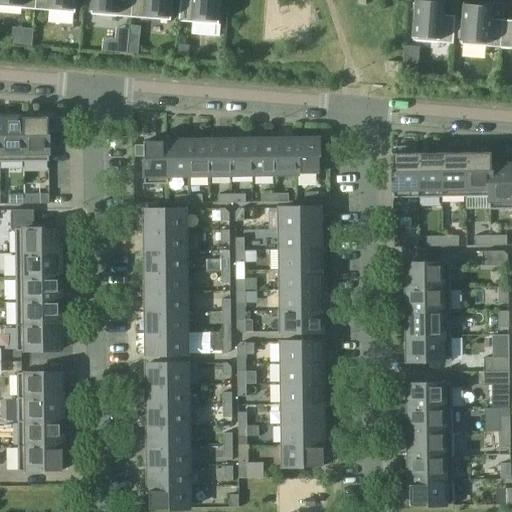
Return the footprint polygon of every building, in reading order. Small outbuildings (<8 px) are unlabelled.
[(0,0),(0,6),(35,10),(35,0),(0,0)] [(75,13),(75,0),(35,0),(35,10),(75,13)] [(91,0),(91,14),(130,17),(131,0),(91,0)] [(170,21),(171,0),(131,0),(130,17),(170,21)] [(218,25),(219,0),(179,0),(178,21),(218,25)] [(453,44),(455,16),(442,15),(443,3),(416,1),(413,41),(453,44)] [(461,44),(500,48),(503,20),(490,19),(491,7),(464,5),(461,44)] [(511,20),(503,20),(500,48),(511,48),(511,20)] [(140,27),(131,26),(130,37),(139,38),(140,27)] [(22,44),(31,45),(33,29),(23,28),(22,44)] [(187,58),(188,50),(184,46),(176,46),(175,57),(187,58)] [(398,74),(399,62),(387,61),(386,73),(398,74)] [(403,61),(402,71),(417,72),(418,63),(403,61)] [(0,161),(23,162),(23,118),(0,117),(0,161)] [(23,118),(23,162),(48,161),(48,133),(69,133),(69,117),(23,118)] [(252,140),(253,174),(274,174),(274,139),(252,140)] [(296,139),(274,139),(274,174),(296,174),(296,139)] [(318,139),(296,139),(296,174),(319,173),(318,139)] [(188,141),(188,175),(210,175),(209,140),(188,141)] [(231,140),(209,140),(210,175),(231,175),(231,140)] [(231,175),(253,174),(252,140),(231,140),(231,175)] [(166,175),(166,141),(143,141),(143,145),(143,157),(144,184),(167,184),(167,175),(166,175)] [(167,175),(188,175),(188,141),(166,141),(166,175),(167,175)] [(135,157),(143,157),(143,145),(134,145),(135,157)] [(465,153),(465,197),(489,196),(490,196),(489,165),(490,165),(490,152),(465,153)] [(417,197),(417,153),(392,154),(393,198),(417,197)] [(442,197),(441,153),(417,153),(417,197),(442,197)] [(465,197),(465,153),(441,153),(442,197),(465,197)] [(511,164),(490,165),(489,165),(490,196),(489,196),(489,209),(511,208),(511,164)] [(304,201),(318,200),(318,191),(304,191),(304,201)] [(275,202),(274,193),(261,194),(261,202),(275,202)] [(288,193),(274,193),(275,202),(288,202),(288,193)] [(24,204),(24,194),(8,194),(8,204),(24,204)] [(40,194),(24,194),(24,204),(40,204),(40,194)] [(188,203),(202,203),(202,194),(188,195),(188,203)] [(231,203),(231,194),(218,194),(218,203),(231,203)] [(231,194),(231,203),(245,202),(245,194),(231,194)] [(188,203),(188,195),(175,195),(175,203),(188,203)] [(279,229),(319,229),(319,207),(279,208),(279,229)] [(235,221),(243,221),(243,208),(239,208),(235,212),(235,221)] [(144,231),(185,231),(184,209),(144,210),(144,231)] [(220,221),(229,221),(229,213),(225,209),(220,209),(220,221)] [(15,254),(59,253),(59,228),(34,228),(33,210),(11,210),(11,230),(15,230),(15,254)] [(320,249),(319,229),(279,229),(279,250),(320,249)] [(220,242),(229,242),(229,230),(220,230),(220,242)] [(185,251),(185,231),(144,231),(145,251),(185,251)] [(490,246),(490,235),(474,236),(474,246),(490,246)] [(506,235),(490,235),(490,246),(506,245),(506,235)] [(442,246),(442,236),(426,236),(426,246),(442,246)] [(458,236),(442,236),(442,246),(458,246),(458,236)] [(406,247),(410,247),(410,237),(394,237),(394,247),(406,247)] [(235,250),(244,250),(244,238),(235,238),(235,250)] [(320,269),(320,249),(279,250),(280,270),(320,269)] [(244,263),(244,250),(235,250),(235,263),(244,263)] [(185,271),(185,251),(145,251),(145,272),(185,271)] [(482,266),(507,265),(507,255),(503,251),(482,252),(482,266)] [(59,277),(59,253),(15,254),(15,278),(59,277)] [(207,259),(207,271),(221,271),(221,258),(219,258),(207,259)] [(221,271),(229,271),(229,258),(221,258),(221,271)] [(406,288),(450,288),(450,263),(406,263),(406,288)] [(320,290),(320,269),(280,270),(280,290),(320,290)] [(185,292),(185,271),(145,272),(145,292),(185,292)] [(230,283),(229,271),(221,271),(221,283),(230,283)] [(16,302),(60,301),(59,277),(15,278),(16,302)] [(236,291),(244,291),(244,278),(236,279),(236,291)] [(498,303),(508,303),(508,287),(498,287),(498,303)] [(442,312),(442,313),(450,313),(450,288),(406,288),(406,312),(442,312)] [(320,310),(320,290),(280,290),(280,311),(320,310)] [(245,303),(244,291),(236,291),(236,303),(245,303)] [(186,312),(185,292),(145,292),(146,313),(186,312)] [(221,299),(221,311),(221,312),(230,312),(230,299),(221,299)] [(60,325),(60,301),(16,302),(16,326),(60,325)] [(321,332),(320,310),(280,311),(281,332),(321,332)] [(230,312),(221,312),(221,311),(209,312),(209,324),(222,324),(230,324),(230,312)] [(498,327),(509,327),(508,311),(498,311),(498,327)] [(186,333),(186,312),(146,313),(146,333),(186,333)] [(442,312),(406,312),(407,336),(442,336),(442,335),(450,335),(450,313),(442,313),(442,312)] [(240,333),(245,333),(245,320),(236,320),(236,329),(240,333)] [(16,351),(60,350),(60,325),(16,326),(16,351)] [(186,354),(186,333),(146,333),(146,355),(186,354)] [(442,336),(407,336),(407,361),(451,361),(451,335),(450,335),(442,335),(442,336)] [(230,341),(222,341),(222,338),(210,338),(210,351),(222,351),(222,353),(227,353),(231,349),(230,341)] [(281,363),(321,363),(321,341),(281,342),(281,363)] [(237,355),(245,355),(245,342),(241,342),(237,346),(237,355)] [(483,358),(484,371),(509,371),(509,357),(483,358)] [(147,385),(187,385),(186,363),(146,364),(147,385)] [(222,375),(231,375),(231,367),(227,363),(222,363),(222,375)] [(321,383),(321,363),(281,363),(281,384),(321,383)] [(237,384),(246,384),(246,371),(237,371),(237,384)] [(509,371),(484,371),(484,385),(509,385),(509,371)] [(25,398),(61,397),(61,372),(17,373),(17,399),(25,399),(25,398)] [(322,403),(321,383),(281,384),(282,404),(322,403)] [(443,408),(443,409),(452,409),(451,383),(407,384),(408,409),(443,408)] [(246,396),(246,384),(237,384),(237,396),(246,396)] [(187,405),(187,385),(147,385),(147,406),(187,405)] [(223,405),(231,405),(231,392),(222,392),(223,405)] [(61,421),(61,397),(25,398),(25,399),(26,421),(26,422),(61,421)] [(322,424),(322,403),(282,404),(282,424),(322,424)] [(187,426),(187,405),(147,406),(147,426),(187,426)] [(231,417),(231,405),(223,405),(223,417),(231,417)] [(443,408),(408,409),(408,433),(444,432),(452,432),(452,409),(443,409),(443,408)] [(238,425),(246,425),(246,412),(238,412),(238,425)] [(500,431),(510,431),(509,415),(499,415),(500,431)] [(62,445),(61,421),(26,422),(26,421),(17,421),(18,446),(62,445)] [(322,444),(322,424),(282,424),(282,445),(322,444)] [(247,437),(246,425),(238,425),(238,437),(247,437)] [(187,446),(187,426),(147,426),(147,447),(187,446)] [(510,447),(510,431),(500,431),(500,447),(510,447)] [(444,456),(444,455),(452,455),(452,432),(444,432),(408,433),(408,457),(444,456)] [(223,446),(232,445),(232,433),(223,433),(223,446)] [(323,466),(322,444),(282,445),(283,466),(323,466)] [(62,470),(62,445),(18,446),(18,471),(62,470)] [(232,458),(232,445),(223,446),(223,458),(232,458)] [(188,466),(187,446),(147,447),(148,467),(188,466)] [(444,456),(408,457),(409,481),(453,480),(452,455),(444,455),(444,456)] [(500,479),(511,479),(510,463),(500,463),(500,479)] [(238,478),(247,478),(247,465),(238,465),(238,478)] [(188,487),(188,466),(148,467),(148,487),(188,487)] [(224,478),(232,478),(232,466),(223,466),(224,478)] [(453,480),(409,481),(409,506),(453,505),(453,480)] [(188,508),(188,487),(148,487),(148,509),(188,508)] [(229,507),(238,507),(238,495),(229,495),(229,507)]
